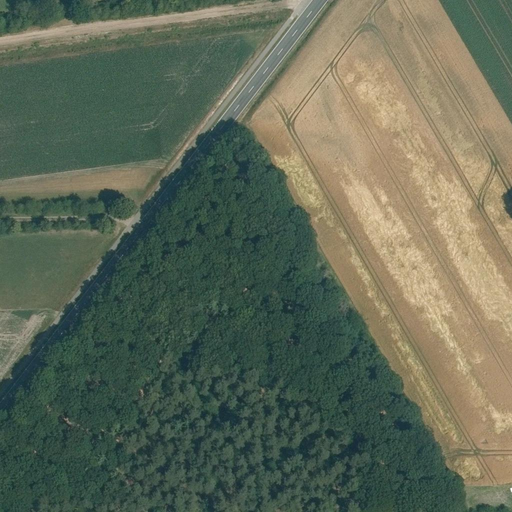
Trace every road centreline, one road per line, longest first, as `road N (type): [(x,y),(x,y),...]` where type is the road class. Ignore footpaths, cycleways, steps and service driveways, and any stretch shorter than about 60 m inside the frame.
road 1 (tertiary): [(322,0),(0,417)]
road 2 (track): [(0,42),(322,0)]
